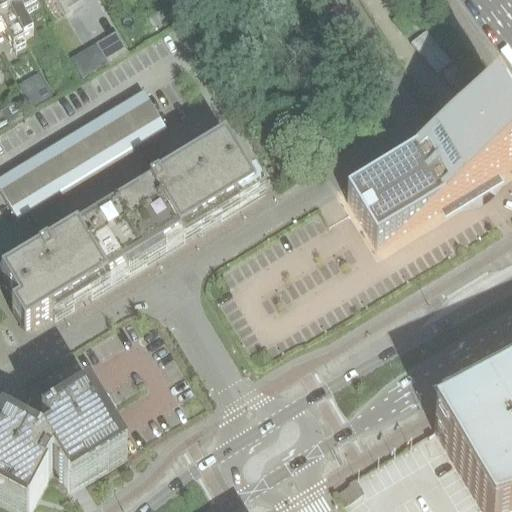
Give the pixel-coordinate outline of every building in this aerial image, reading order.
[(0,0),(0,4),(22,44),(32,38),(22,20),(38,12),(31,0),(0,0)] [(22,44),(0,4),(0,29),(11,50),(22,44)] [(423,37),(419,39),(441,74),(458,63),(436,29),(423,37)] [(95,48),(107,69),(128,56),(116,36),(95,48)] [(130,52),(136,69),(167,58),(161,41),(130,52)] [(461,64),(444,74),(453,88),(470,77),(461,64)] [(20,86),(30,109),(53,99),(43,76),(20,86)] [(473,76),(456,87),(478,124),(496,113),(473,76)] [(125,110),(115,116),(126,134),(135,128),(125,110)] [(511,139),(496,113),(478,124),(345,205),(375,254),(511,170),(511,139)] [(106,122),(117,139),(126,134),(115,116),(106,122)] [(135,128),(126,134),(137,151),(146,146),(135,128)] [(127,157),(137,151),(126,134),(117,139),(127,157)] [(255,198),(225,148),(1,284),(18,312),(12,317),(24,338),(255,198)] [(43,184),(32,166),(23,172),(34,190),(43,184)] [(14,178),(24,195),(34,190),(23,172),(14,178)] [(43,184),(34,190),(44,207),(54,202),(43,184)] [(35,213),(44,207),(34,190),(24,195),(35,213)] [(511,389),(434,437),(479,511),(511,511),(511,461),(511,458),(511,456),(511,455),(511,389)] [(0,511),(1,511),(33,511),(48,485),(46,484),(53,472),(68,496),(70,499),(126,465),(121,456),(121,455),(89,403),(41,432),(50,446),(42,451),(2,429),(0,432),(0,511)]
